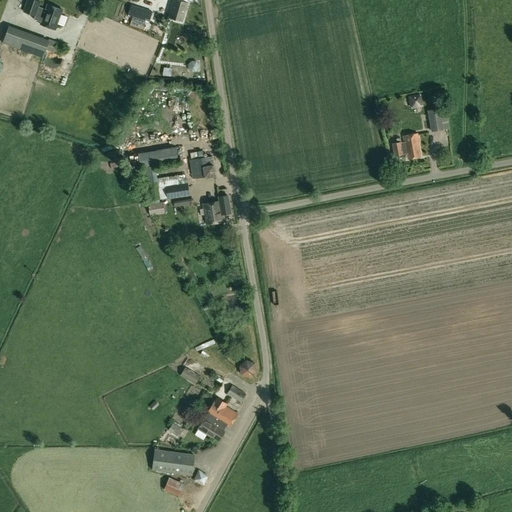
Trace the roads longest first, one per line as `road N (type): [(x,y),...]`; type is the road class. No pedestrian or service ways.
road 1 (unclassified): [(199,511),(266,372),(240,214)]
road 2 (unclassified): [(511,162),(240,214)]
road 3 (unclassified): [(240,214),(207,0)]
